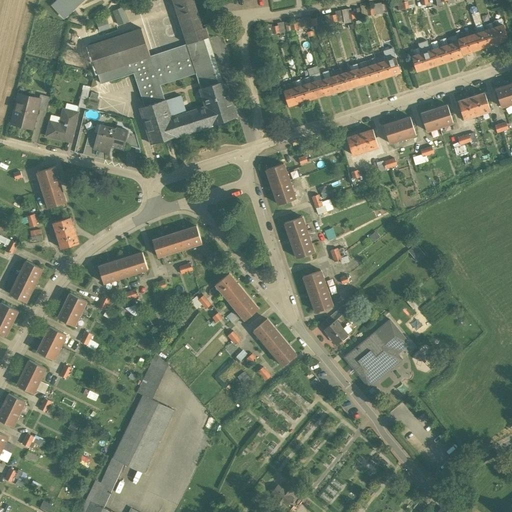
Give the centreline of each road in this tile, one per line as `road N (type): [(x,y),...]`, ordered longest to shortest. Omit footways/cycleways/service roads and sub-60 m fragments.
road 1 (residential): [(511,440),(434,492),(305,334)]
road 2 (residential): [(511,62),(242,153)]
road 3 (residential): [(145,214),(101,234),(70,261),(0,383)]
road 4 (residential): [(305,334),(192,202)]
road 5 (residential): [(305,334),(253,181)]
road 6 (residential): [(154,181),(3,140)]
